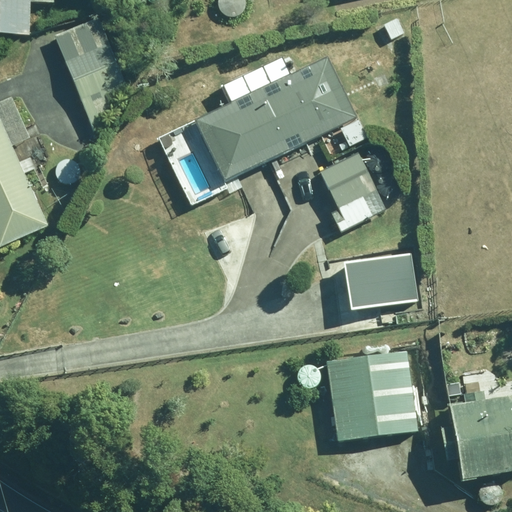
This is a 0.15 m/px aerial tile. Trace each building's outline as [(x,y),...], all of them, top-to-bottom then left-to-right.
[(37,0),(0,0),(0,39),(36,41),(37,0)] [(396,21),(380,29),(392,55),(408,47),(396,21)] [(99,24),(62,40),(99,135),(137,120),(99,24)] [(329,61),(200,126),(230,186),(359,122),(329,61)] [(53,228),(0,112),(0,234),(7,249),(53,228)] [(68,158),(62,158),(59,159),(56,160),(53,162),(51,164),(50,167),(48,170),(48,173),(48,176),(48,179),(49,182),(50,185),(52,187),(54,190),(56,191),(59,193),(62,194),(65,194),(68,194),(71,193),(74,192),(77,190),(79,188),(81,186),(83,183),(83,180),(84,177),(84,174),(83,171),(82,168),(81,165),(79,163),(76,161),(74,159),(71,158),(68,158)] [(387,214),(360,158),(326,174),(354,231),(387,214)] [(406,353),(324,361),(332,445),(414,438),(406,353)] [(511,403),(458,414),(472,487),(511,479),(511,403)]
